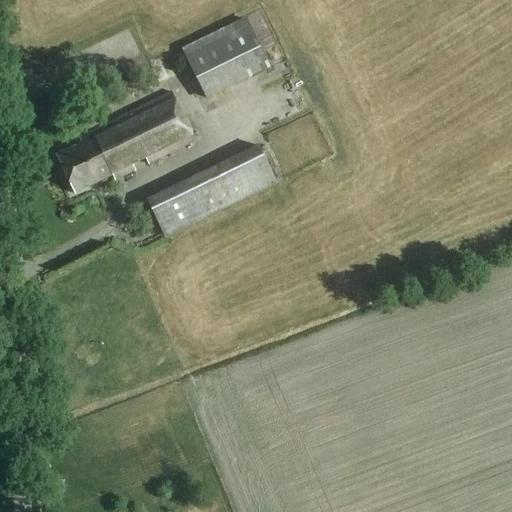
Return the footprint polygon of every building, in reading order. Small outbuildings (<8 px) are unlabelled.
[(182,51),(206,101),(270,70),(246,20),(182,51)] [(141,57),(129,30),(81,51),(94,78),(141,57)] [(103,109),(112,105),(112,106),(124,100),(118,87),(106,93),(107,95),(97,99),(103,109)] [(148,165),(195,142),(170,93),(143,106),(143,107),(77,140),(80,145),(56,157),(74,194),(112,176),(115,182),(135,172),(133,166),(145,160),(148,165)] [(80,115),(88,111),(83,101),(75,105),(80,115)] [(80,120),(86,131),(98,125),(92,114),(80,120)] [(258,146),(146,200),(165,239),(277,184),(258,146)]
